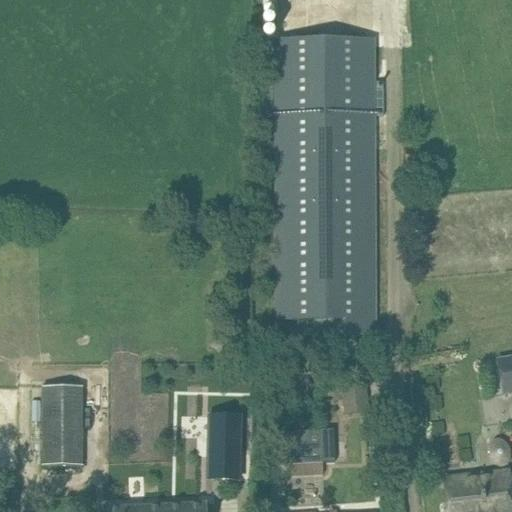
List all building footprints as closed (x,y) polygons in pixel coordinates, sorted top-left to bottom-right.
[(297,337),(374,336),(374,216),(373,50),(373,41),(295,41),(275,41),(277,337),(297,337)] [(511,356),(495,360),(502,397),(511,395),(511,356)] [(333,402),(341,401),(343,416),(369,414),(365,382),(332,386),(333,402)] [(41,466),(83,467),(82,389),(41,389),(41,466)] [(239,418),(209,417),(208,480),(238,481),(239,418)] [(290,466),(322,464),(321,430),(288,432),(290,466)] [(511,511),(511,510),(511,500),(508,473),(444,481),(447,507),(447,511),(511,511)]
